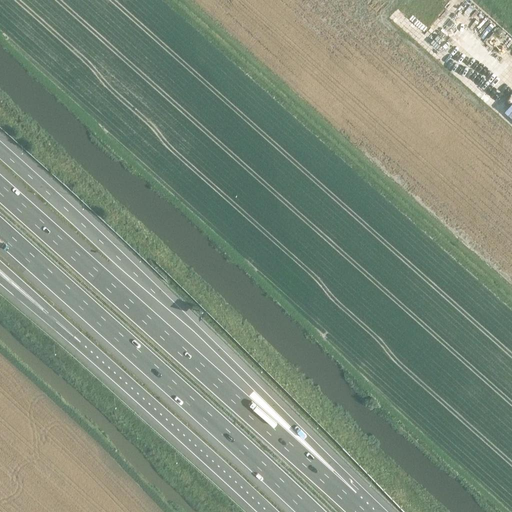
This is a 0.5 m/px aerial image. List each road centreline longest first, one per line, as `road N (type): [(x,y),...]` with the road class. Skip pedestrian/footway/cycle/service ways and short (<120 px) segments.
road 1 (motorway): [(351,499),(268,398),(0,148)]
road 2 (motorway): [(351,499),(0,191)]
road 3 (motorway): [(0,231),(308,511)]
road 4 (motorway): [(83,340),(271,511)]
